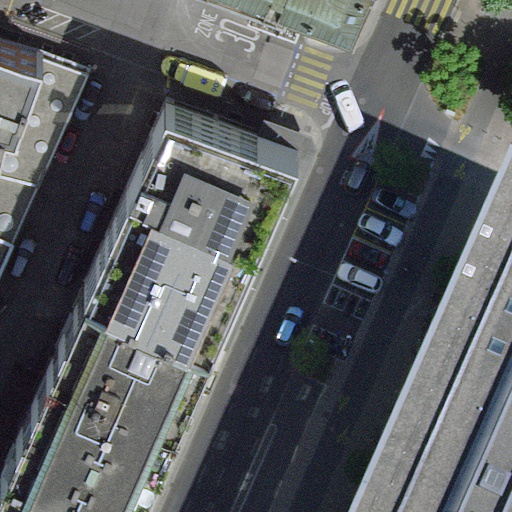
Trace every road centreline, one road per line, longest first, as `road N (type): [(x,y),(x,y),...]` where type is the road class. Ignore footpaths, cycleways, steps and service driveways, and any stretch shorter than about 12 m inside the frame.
road 1 (tertiary): [(196,511),(377,105)]
road 2 (residential): [(377,105),(94,0)]
road 3 (residential): [(377,105),(511,167)]
